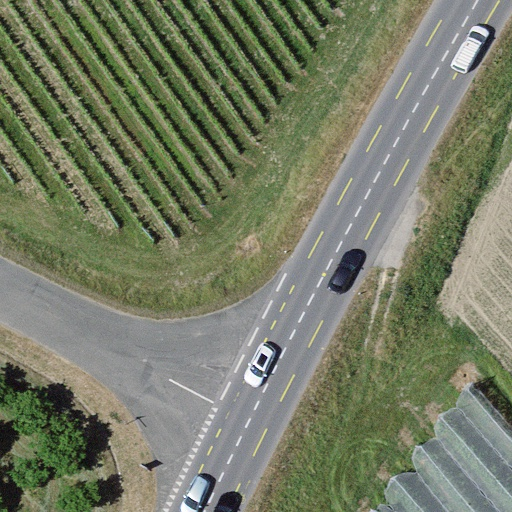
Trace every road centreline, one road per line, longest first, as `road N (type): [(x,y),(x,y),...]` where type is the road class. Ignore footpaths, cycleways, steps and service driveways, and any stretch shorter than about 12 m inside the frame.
road 1 (secondary): [(259,401),(480,0)]
road 2 (unclassified): [(0,277),(259,401)]
road 3 (secondary): [(207,511),(259,401)]
